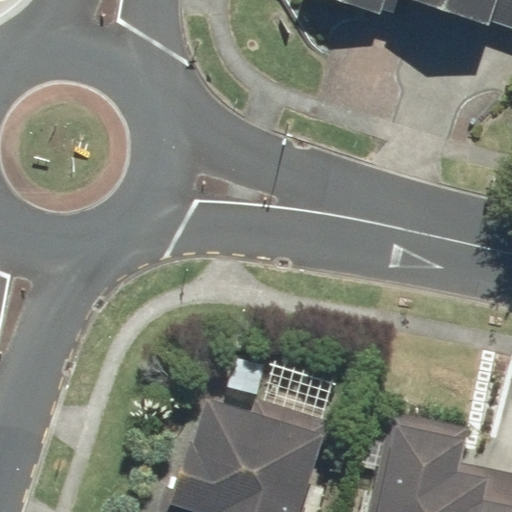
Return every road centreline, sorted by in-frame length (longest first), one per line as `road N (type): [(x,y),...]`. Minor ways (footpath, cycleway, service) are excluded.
road 1 (residential): [(305,200),(511,249)]
road 2 (residential): [(305,200),(144,216)]
road 3 (residential): [(171,150),(305,200)]
